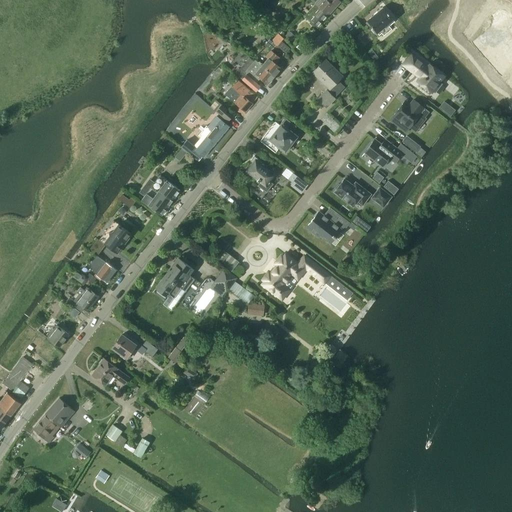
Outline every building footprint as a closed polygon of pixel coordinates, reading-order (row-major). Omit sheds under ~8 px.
[(317,0),(314,3),(328,16),(336,8),(335,7),(340,2),(338,0),(317,0)] [(317,28),(328,16),(314,3),(303,15),(317,28)] [(382,8),(372,16),(371,16),(366,21),(376,33),(392,20),(382,8)] [(289,31),(284,36),(290,42),(295,36),(289,31)] [(275,44),(285,52),(286,53),(290,48),(278,38),(274,43),(275,44)] [(266,58),(261,65),(262,65),(261,66),(273,77),(281,68),(274,63),(284,52),(275,44),(264,56),(266,58)] [(429,65),(428,66),(412,53),(403,64),(413,72),(414,71),(421,77),(417,81),(431,92),(432,90),(435,92),(441,83),(439,82),(443,76),(429,65)] [(255,60),(246,71),(257,80),(259,77),(267,84),(273,77),(261,66),(262,65),(261,65),(255,60)] [(326,90),(318,98),(326,107),(334,98),(333,97),(343,87),(337,81),(341,76),(325,60),(313,72),(330,88),(327,91),(326,90)] [(239,68),(235,73),(242,79),(256,91),(260,87),(246,74),(239,68)] [(242,115),(258,97),(237,80),(227,91),(227,97),(240,109),(237,112),(242,115)] [(402,104),(393,115),(409,128),(410,127),(415,131),(426,118),(425,117),(429,112),(423,107),(416,102),(413,100),(410,104),(408,103),(405,101),(402,104)] [(215,110),(228,121),(234,115),(221,104),(215,110)] [(181,147),(198,162),(203,157),(204,158),(230,126),(216,116),(207,127),(208,128),(200,137),(203,140),(197,148),(187,140),(181,147)] [(275,122),(260,141),(275,153),(279,147),(285,152),(289,146),(288,145),(295,136),(290,133),(296,127),(285,118),(280,125),(279,125),(275,122)] [(406,136),(402,141),(415,152),(420,146),(406,136)] [(375,139),(365,152),(382,166),(389,158),(394,162),(401,154),(411,162),(416,156),(400,144),(397,148),(385,139),(387,141),(384,145),(383,144),(381,145),(375,139)] [(269,180),(274,174),(263,166),(265,164),(254,155),(250,161),(253,162),(246,171),(257,179),(256,180),(258,181),(259,180),(261,182),(258,185),(266,192),(273,183),(269,180)] [(293,183),(298,177),(293,173),(292,173),(293,173),(288,179),(293,183)] [(159,190),(167,180),(160,175),(147,193),(146,193),(140,200),(162,216),(173,200),(159,190)] [(348,183),(345,181),(346,180),(344,179),(339,184),(338,184),(335,188),(336,189),(334,192),(353,206),(351,204),(355,199),(362,204),(370,194),(355,183),(353,186),(349,183),(348,183)] [(159,190),(173,200),(181,190),(167,180),(159,190)] [(383,206),(390,196),(379,188),(372,198),(383,206)] [(349,222),(330,207),(324,215),(319,211),(306,227),(318,237),(320,235),(330,243),(340,229),(343,231),(349,222)] [(123,246),(125,243),(132,234),(113,220),(99,239),(117,253),(122,246),(123,246)] [(108,283),(117,271),(96,255),(90,264),(93,272),(108,283)] [(297,264),(285,255),(283,258),(281,256),(276,263),(278,264),(270,274),(268,273),(263,279),(265,281),(263,284),(278,296),(285,287),(282,285),(291,273),(297,278),(298,277),(299,278),(304,271),(303,271),(305,268),(324,282),(329,275),(304,256),(297,264)] [(188,286),(193,279),(189,276),(190,275),(189,274),(193,269),(191,268),(191,267),(178,257),(155,288),(166,296),(166,295),(168,296),(169,294),(174,297),(184,283),(188,286)] [(226,291),(235,277),(224,269),(214,282),(226,291)] [(76,272),(73,277),(83,285),(87,279),(76,272)] [(89,273),(86,278),(92,283),(96,278),(89,273)] [(70,297),(66,301),(74,307),(81,313),(84,309),(88,312),(99,296),(88,288),(86,286),(84,289),(80,286),(76,291),(79,293),(74,300),(70,297)] [(262,315),(263,305),(249,304),(248,313),(262,315)] [(81,313),(74,307),(72,306),(69,310),(78,317),(81,313)] [(57,325),(47,337),(59,347),(69,334),(57,325)] [(126,359),(137,345),(121,333),(111,348),(126,359)] [(152,357),(158,349),(146,340),(140,348),(152,357)] [(0,377),(4,381),(3,383),(21,397),(29,387),(20,381),(33,364),(23,356),(11,372),(2,364),(0,366),(0,377)] [(129,377),(117,368),(103,358),(92,374),(105,384),(112,375),(124,384),(129,377)] [(0,419),(5,423),(21,403),(6,392),(0,399),(0,419)] [(61,427),(75,411),(59,397),(45,413),(32,429),(49,443),(54,437),(52,435),(60,427),(61,427)] [(113,425),(106,435),(115,441),(122,431),(113,425)] [(120,435),(115,442),(121,446),(126,440),(120,435)] [(142,438),(133,453),(140,457),(149,442),(142,438)] [(79,443),(74,449),(85,458),(90,452),(79,443)] [(126,444),(124,447),(133,453),(135,449),(126,444)] [(101,470),(96,478),(104,483),(109,476),(101,470)]
